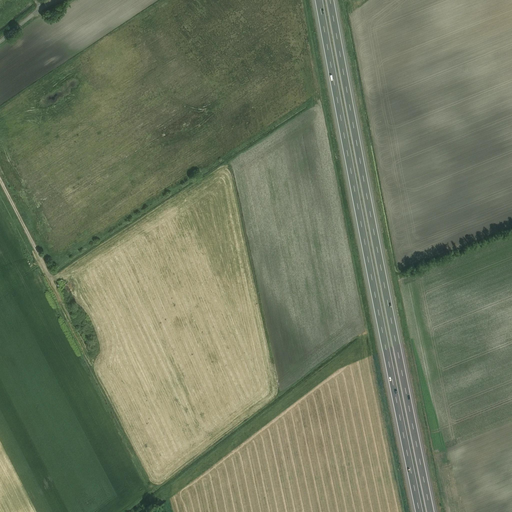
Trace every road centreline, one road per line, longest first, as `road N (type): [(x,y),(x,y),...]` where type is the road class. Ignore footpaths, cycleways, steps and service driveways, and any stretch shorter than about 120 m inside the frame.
road 1 (motorway): [(431,511),(329,0)]
road 2 (motorway): [(318,0),(419,511)]
road 3 (track): [(0,185),(145,480)]
